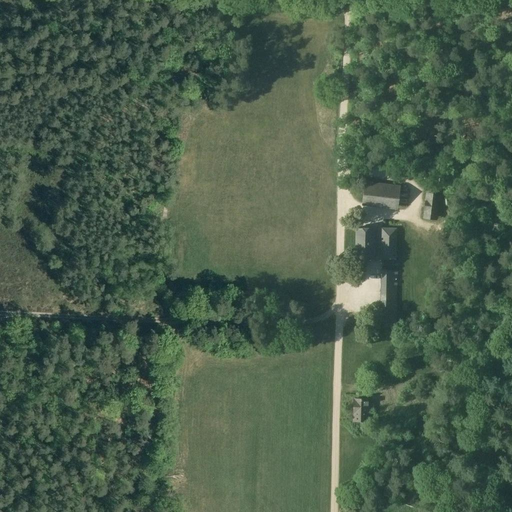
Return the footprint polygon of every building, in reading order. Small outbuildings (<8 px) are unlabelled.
[(398,210),(398,206),(401,186),(364,181),(360,205),(398,210)] [(437,220),(439,199),(440,194),(426,193),(423,219),(437,220)] [(381,228),(381,259),(391,259),(391,229),(381,228)] [(356,229),(355,258),(374,258),(375,230),(356,229)] [(397,271),(381,270),(379,327),(396,327),(397,271)] [(367,422),(368,410),(373,410),(373,404),(368,404),(368,400),(354,399),(353,421),(367,422)]
